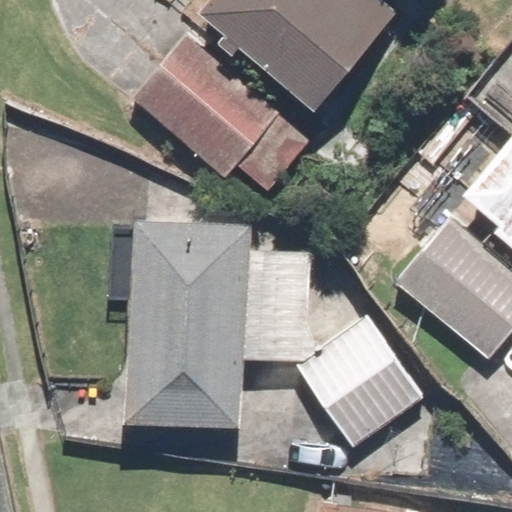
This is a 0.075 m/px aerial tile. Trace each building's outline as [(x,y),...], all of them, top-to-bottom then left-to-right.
[(397,0),(211,0),(206,5),(319,114),(414,16),(397,0)] [(193,38),(139,94),(223,176),(278,120),(193,38)] [(511,143),(471,190),(511,226),(511,143)] [(511,270),(448,219),(399,279),(488,351),(511,321),(511,270)] [(125,418),(246,422),(252,224),(131,220),(125,418)] [(367,316),(303,364),(359,438),(423,390),(367,316)] [(418,511),(327,496),(324,511),(418,511)]
